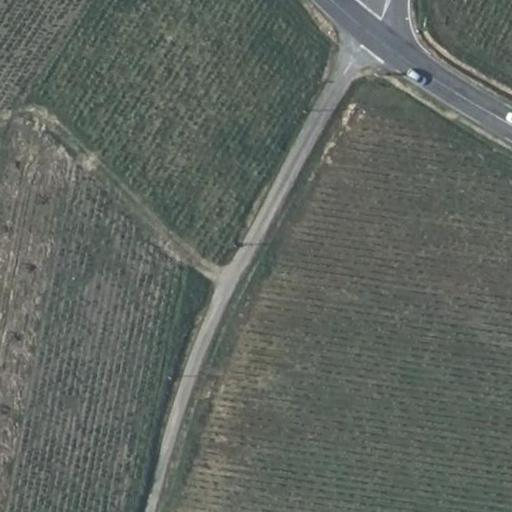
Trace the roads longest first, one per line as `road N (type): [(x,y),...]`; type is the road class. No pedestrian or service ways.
road 1 (unclassified): [(374,37),(345,71),(238,264),(186,388),(151,511)]
road 2 (secondary): [(374,37),(511,125)]
